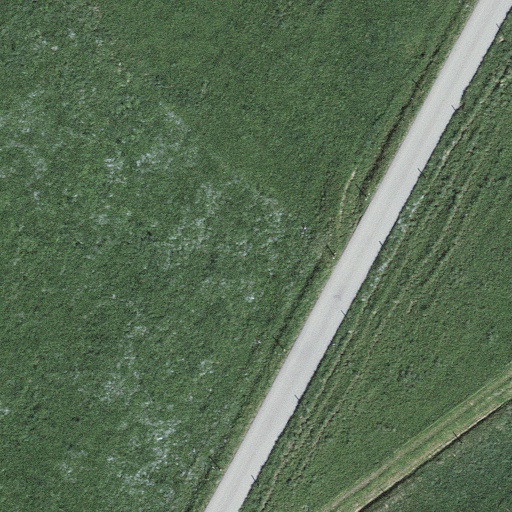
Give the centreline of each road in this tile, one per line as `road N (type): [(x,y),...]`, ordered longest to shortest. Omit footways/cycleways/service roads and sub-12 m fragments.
road 1 (unclassified): [(498,0),(219,511)]
road 2 (track): [(341,511),(511,388)]
